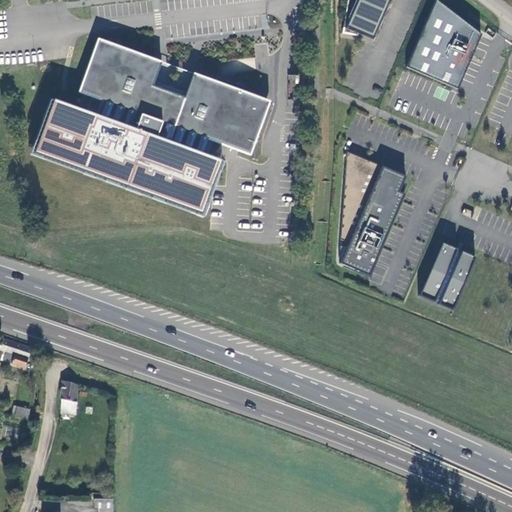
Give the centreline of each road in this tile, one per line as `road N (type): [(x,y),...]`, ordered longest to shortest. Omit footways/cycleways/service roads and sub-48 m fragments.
road 1 (trunk): [(511,478),(324,396),(0,275)]
road 2 (trunk): [(0,315),(305,421),(511,507)]
road 3 (residential): [(0,35),(292,0)]
road 4 (unclassified): [(23,511),(52,371)]
